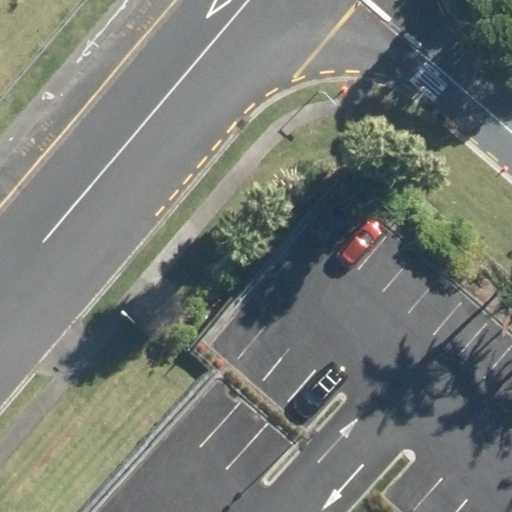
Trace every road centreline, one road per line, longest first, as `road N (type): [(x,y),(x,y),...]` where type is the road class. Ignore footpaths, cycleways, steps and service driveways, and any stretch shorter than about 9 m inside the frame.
road 1 (residential): [(266,0),(0,296)]
road 2 (residential): [(511,137),(347,0)]
